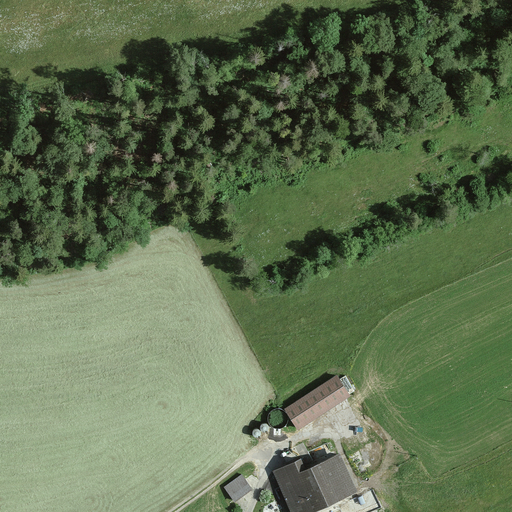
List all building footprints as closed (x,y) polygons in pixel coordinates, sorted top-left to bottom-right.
[(349,392),(338,374),(284,408),(295,426),(349,392)] [(268,428),(269,427),(268,425),(268,424),(267,423),(266,423),(264,422),(263,423),(262,423),(261,424),(260,426),(260,427),(261,429),(262,430),(263,430),(264,431),(265,431),(267,430),(268,429),(268,428)] [(261,434),(261,432),(261,431),(260,430),(259,429),(258,428),(257,428),(255,428),(254,429),(253,430),(253,431),(253,433),(253,434),(254,435),(255,436),(257,436),(258,436),(259,436),(260,435),(261,434)] [(270,469),(289,511),(303,511),(352,490),(334,450),(300,465),(296,457),(270,469)] [(249,486),(240,474),(223,488),(232,500),(249,486)]
